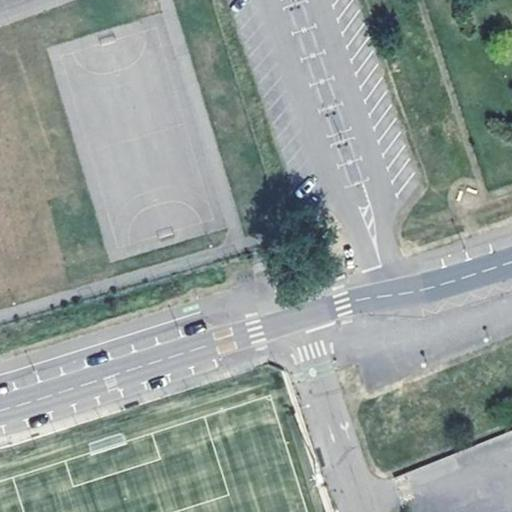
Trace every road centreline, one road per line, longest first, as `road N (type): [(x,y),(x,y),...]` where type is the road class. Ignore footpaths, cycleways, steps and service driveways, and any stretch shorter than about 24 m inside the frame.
road 1 (residential): [(0,408),(299,316)]
road 2 (residential): [(299,316),(511,262)]
road 3 (residential): [(299,316),(365,511)]
